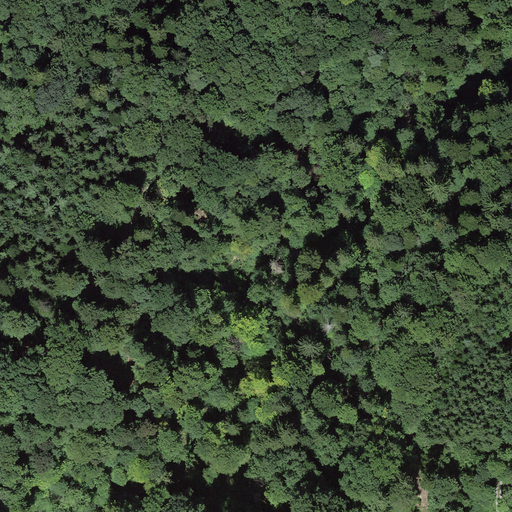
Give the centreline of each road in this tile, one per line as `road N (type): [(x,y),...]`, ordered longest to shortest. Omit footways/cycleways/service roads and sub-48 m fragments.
road 1 (track): [(252,0),(205,44),(184,82),(118,244),(0,376)]
road 2 (track): [(364,511),(431,411),(511,332)]
road 3 (track): [(511,350),(500,511)]
